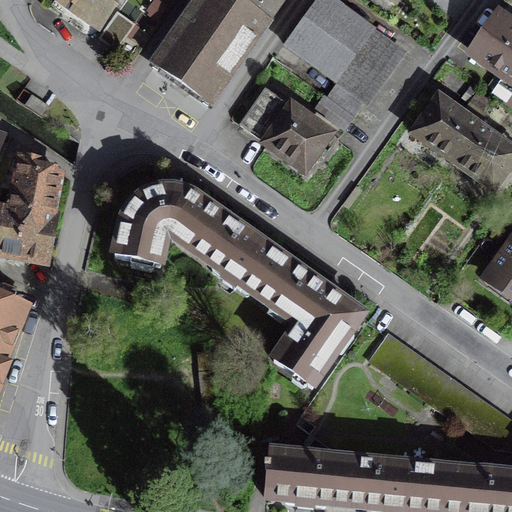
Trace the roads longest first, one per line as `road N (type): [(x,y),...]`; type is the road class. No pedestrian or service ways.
road 1 (residential): [(511,377),(114,107)]
road 2 (residential): [(114,107),(83,180),(9,499)]
